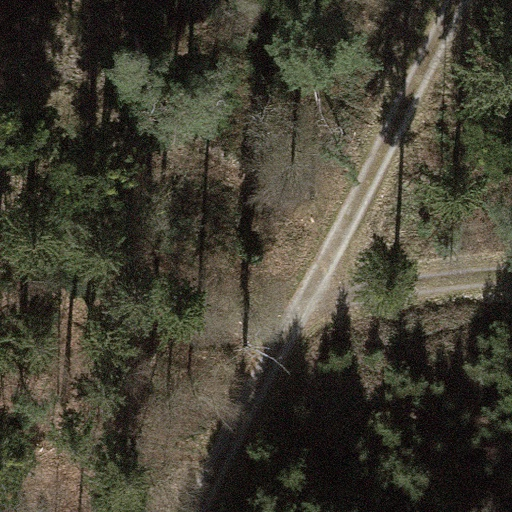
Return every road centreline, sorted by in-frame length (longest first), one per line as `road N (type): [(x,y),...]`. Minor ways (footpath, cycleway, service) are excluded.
road 1 (track): [(447,0),(192,511)]
road 2 (track): [(0,1),(65,49),(308,271)]
road 3 (track): [(511,267),(308,271)]
